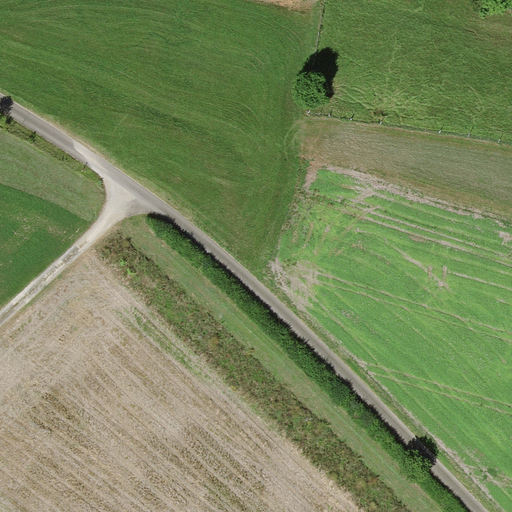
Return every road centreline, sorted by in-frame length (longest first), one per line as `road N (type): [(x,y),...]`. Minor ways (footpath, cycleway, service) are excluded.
road 1 (track): [(0,106),(166,211),(303,332),(471,511)]
road 2 (track): [(0,318),(139,192)]
